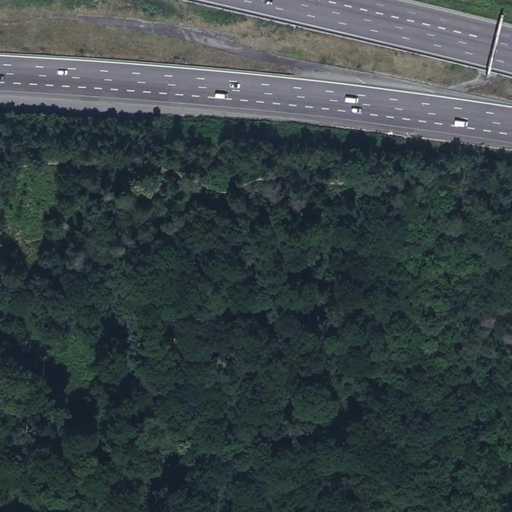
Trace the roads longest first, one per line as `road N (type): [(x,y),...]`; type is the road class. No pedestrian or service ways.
road 1 (motorway): [(19,73),(511,123)]
road 2 (motorway): [(511,49),(301,0)]
road 3 (track): [(361,511),(511,457)]
